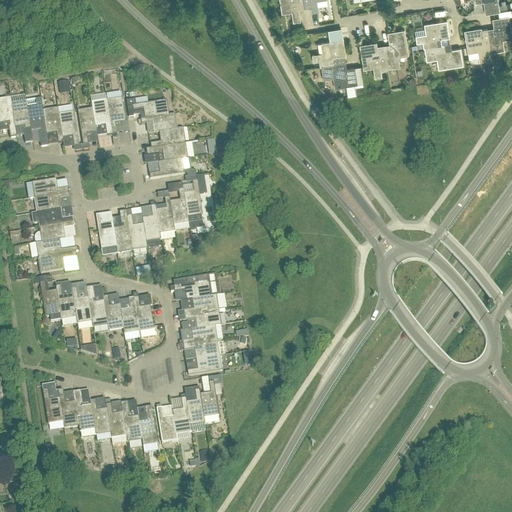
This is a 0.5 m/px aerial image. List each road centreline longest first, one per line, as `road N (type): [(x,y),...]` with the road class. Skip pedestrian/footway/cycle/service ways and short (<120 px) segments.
road 1 (primary): [(511,194),(281,511)]
road 2 (tertiary): [(123,0),(293,150),(385,259)]
road 3 (primary): [(309,511),(511,232)]
road 4 (tertiary): [(399,248),(302,119),(235,0)]
road 5 (primary): [(387,297),(252,511)]
road 6 (residential): [(173,349),(166,295),(99,278),(88,266),(79,208)]
road 7 (primary): [(355,511),(454,374)]
road 8 (primary): [(511,134),(425,250)]
